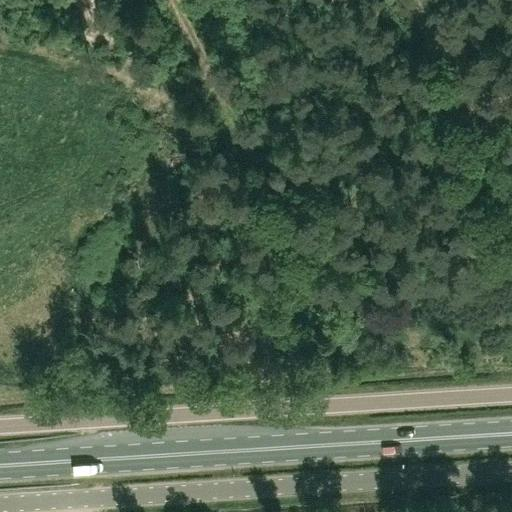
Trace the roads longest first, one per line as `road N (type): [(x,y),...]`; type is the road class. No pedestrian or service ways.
road 1 (unclassified): [(0,502),(511,468)]
road 2 (primary): [(0,466),(511,434)]
road 3 (unclassified): [(0,426),(511,394)]
